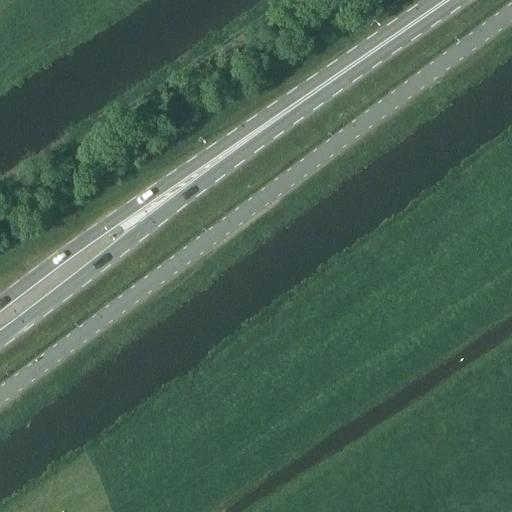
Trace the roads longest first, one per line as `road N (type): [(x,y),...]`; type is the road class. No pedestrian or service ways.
road 1 (unclassified): [(0,394),(511,13)]
road 2 (secondary): [(0,339),(261,133)]
road 3 (secondary): [(261,133),(110,224),(0,306)]
road 4 (secondary): [(261,133),(454,0)]
